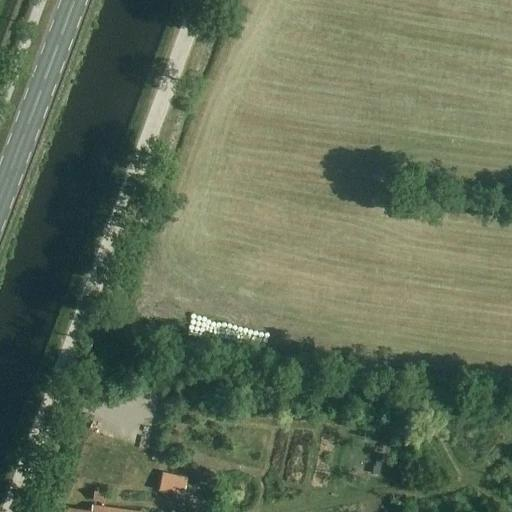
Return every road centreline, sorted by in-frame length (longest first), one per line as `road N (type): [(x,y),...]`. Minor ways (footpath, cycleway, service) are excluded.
road 1 (unclassified): [(13,511),(202,0)]
road 2 (primary): [(0,193),(71,0)]
